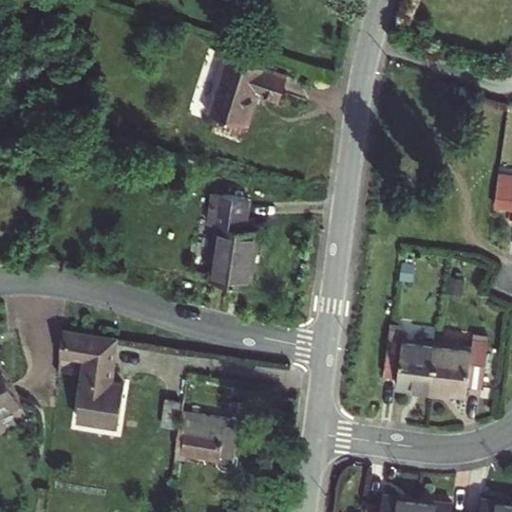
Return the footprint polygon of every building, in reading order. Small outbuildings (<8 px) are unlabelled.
[(290,71),(231,54),(215,110),(251,121),(260,89),(283,95),(290,71)] [(511,170),(504,170),(499,202),(511,203),(511,170)] [(247,192),(214,182),(206,212),(215,215),(201,267),(237,276),(251,222),(240,220),(247,192)] [(390,371),(405,372),(404,381),(410,382),(438,386),(444,341),(410,336),(411,327),(395,325),(390,371)] [(66,326),(64,348),(86,350),(80,410),(122,415),(127,376),(111,373),(116,332),(66,326)] [(477,345),(444,341),(438,386),(463,389),(473,391),(474,381),(489,384),(494,337),(478,335),(477,345)] [(0,414),(24,404),(5,359),(0,361),(0,414)] [(192,393),(180,390),(176,416),(188,418),(192,393)] [(237,414),(199,408),(192,443),(232,449),(237,414)] [(378,500),(365,498),(362,511),(413,511),(415,496),(379,491),(378,500)] [(475,511),(465,511),(511,511),(511,498),(482,494),(479,511),(475,511)] [(465,511),(448,508),(449,500),(415,496),(413,511),(465,511)] [(225,511),(252,511),(254,504),(227,500),(225,511)]
